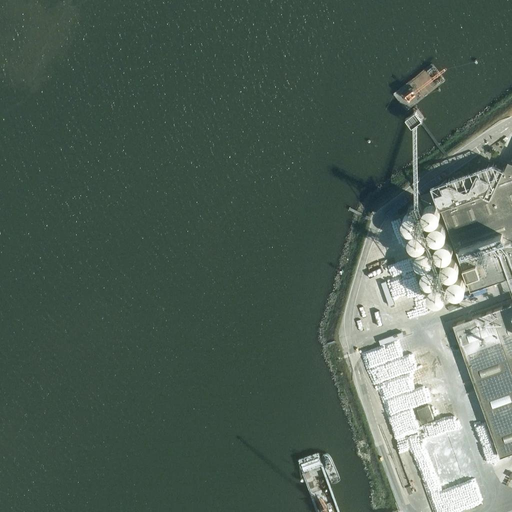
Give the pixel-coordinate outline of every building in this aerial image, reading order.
[(495,164),(493,169),(488,167),(451,181),(451,182),(443,185),(445,190),(436,193),(440,204),(467,280),(471,290),(511,274),(511,161),(508,160),(504,169),(495,164)] [(423,217),(428,222),(435,221),(440,216),(440,209),(435,204),(427,204),(422,209),(423,217)] [(403,224),(408,229),(416,229),(421,223),(420,216),(415,211),(408,211),(403,217),(403,224)] [(428,235),(433,240),(441,239),(445,234),(445,227),(440,222),(432,222),(428,227),(428,235)] [(409,242),(414,246),(421,246),(426,241),(426,233),(421,229),(413,229),(408,234),(409,242)] [(435,254),(441,258),(448,258),(453,253),(453,245),(447,241),(440,241),(435,246),(435,254)] [(415,260),(421,265),(428,264),(433,259),(433,252),(427,247),(420,247),(415,253),(415,260)] [(442,271),(447,276),(454,276),(459,270),(459,263),(454,258),(446,258),(441,264),(442,271)] [(422,277),(427,282),(434,282),(439,277),(439,269),(434,264),(426,265),(421,270),(422,277)] [(448,289),(454,294),(461,293),(466,288),(465,281),(460,276),(453,276),(448,281),(448,289)] [(428,295),(433,300),(440,300),(445,294),(445,287),(440,282),(432,283),(427,288),(428,295)] [(511,302),(453,323),(500,456),(511,451),(511,302)] [(376,337),(394,397),(457,379),(439,319),(376,337)] [(440,389),(431,393),(439,413),(459,405),(457,400),(446,404),(440,389)] [(428,404),(417,408),(422,422),(433,418),(428,404)] [(455,437),(416,450),(435,508),(463,499),(458,484),(447,487),(443,477),(487,463),(479,438),(458,445),(455,437)]
